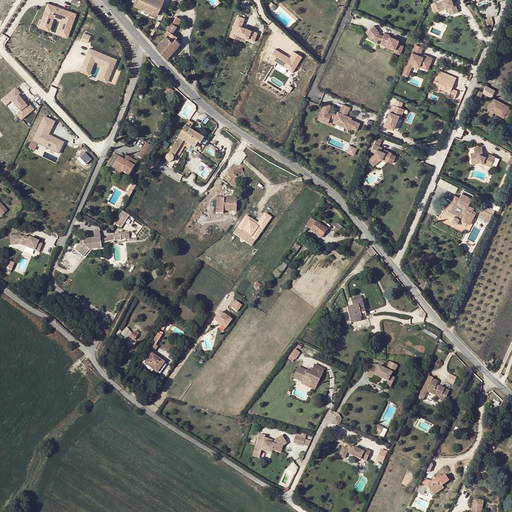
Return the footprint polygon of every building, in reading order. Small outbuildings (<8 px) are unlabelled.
[(164,0),(137,0),(135,5),(157,16),(164,0)] [(451,0),(448,0),(434,6),(437,14),(446,10),(449,17),(457,14),(451,0)] [(69,37),(77,12),(46,2),(38,27),(49,31),(53,18),(61,20),(57,34),(69,37)] [(237,15),(230,36),(254,44),(258,32),(242,26),(245,17),(237,15)] [(166,35),(155,47),(167,57),(180,43),(176,39),(177,37),(171,32),(181,20),(176,17),(165,30),(166,30),(164,33),(166,35)] [(50,28),(50,30),(56,32),(61,20),(54,18),(52,24),(54,25),(52,29),(50,28)] [(376,30),(366,32),(368,41),(372,40),(376,39),(378,39),(376,30)] [(88,41),(90,35),(84,32),(81,39),(88,41)] [(380,44),(380,45),(386,47),(385,48),(394,52),(393,54),(399,57),(403,48),(393,45),(394,43),(383,39),(381,42),(380,44)] [(421,54),(424,47),(415,44),(412,51),(421,54)] [(108,82),(117,58),(88,47),(79,71),(90,74),(94,61),(102,64),(97,78),(108,82)] [(293,50),(290,56),(274,48),(269,57),(293,71),(302,56),(293,50)] [(410,51),(403,74),(408,76),(412,66),(418,68),(419,66),(430,69),(434,56),(429,55),(428,57),(410,51)] [(446,74),(439,71),(432,87),(439,90),(439,89),(449,93),(447,96),(453,99),(457,91),(451,89),(453,83),(444,79),(446,74)] [(446,74),(444,79),(453,83),(455,78),(446,74)] [(495,91),(485,86),(482,92),(479,91),(474,101),(477,103),(482,93),(492,98),(494,93),(495,91)] [(15,87),(0,99),(5,105),(9,101),(18,112),(16,114),(21,120),(34,110),(28,103),(26,105),(17,95),(20,93),(15,87)] [(505,116),(508,109),(509,107),(493,98),(488,109),(490,111),(494,112),(504,118),(505,116)] [(8,102),(6,104),(15,113),(17,111),(8,102)] [(322,112),(327,114),(330,107),(324,105),(322,112)] [(322,112),(318,121),(328,125),(328,124),(330,120),(335,122),(334,124),(347,129),(347,128),(357,132),(359,125),(350,121),(351,120),(346,118),(350,110),(343,106),(339,115),(338,115),(337,117),(336,118),(331,116),(327,114),(322,112)] [(394,106),(391,113),(399,117),(401,118),(404,110),(394,106)] [(399,117),(391,113),(390,113),(384,127),(393,131),(399,117)] [(55,123),(43,117),(28,149),(42,157),(46,149),(58,156),(64,144),(48,136),(55,123)] [(166,161),(167,162),(168,162),(169,163),(171,162),(172,161),(172,160),(172,159),(182,141),(194,148),(197,143),(199,145),(203,138),(189,130),(193,124),(188,121),(179,136),(168,155),(167,156),(166,157),(166,159),(166,160),(166,161)] [(194,148),(182,141),(172,159),(176,161),(185,147),(189,149),(188,151),(192,154),(193,151),(195,152),(199,145),(197,143),(194,148)] [(153,147),(147,143),(144,148),(143,148),(138,157),(145,161),(153,147)] [(350,145),(347,152),(355,155),(358,148),(350,145)] [(374,145),(371,152),(375,154),(374,157),(373,157),(368,160),(371,165),(379,160),(382,161),(382,160),(388,162),(393,165),(396,157),(391,155),(392,154),(384,151),(383,153),(381,152),(382,150),(382,149),(379,148),(374,145)] [(480,145),(473,147),(474,152),(470,154),(473,161),(478,159),(486,163),(487,162),(490,164),(494,156),(489,153),(488,156),(485,154),(483,153),(482,150),(480,145)] [(84,151),(78,157),(85,164),(91,159),(84,151)] [(118,157),(112,167),(121,172),(121,171),(129,175),(137,162),(126,156),(124,160),(118,157)] [(241,167),(232,170),(234,178),(243,175),(241,167)] [(455,193),(458,187),(441,178),(438,184),(455,193)] [(448,199),(442,211),(446,213),(453,217),(453,218),(451,221),(452,222),(455,223),(456,224),(458,221),(458,219),(466,223),(469,218),(472,219),(475,213),(474,212),(472,211),(472,210),(473,209),(471,208),(467,205),(467,204),(468,204),(470,201),(470,200),(461,195),(459,198),(455,196),(452,201),(448,199)] [(236,198),(223,197),(223,199),(217,198),(216,213),(223,214),(223,211),(235,212),(236,198)] [(481,209),(480,211),(491,217),(494,211),(487,207),(485,211),(481,209)] [(128,215),(121,210),(114,224),(120,228),(128,215)] [(491,217),(480,211),(478,214),(489,220),(491,217)] [(253,246),(272,217),(264,212),(257,222),(245,214),(233,233),(253,246)] [(324,234),(327,229),(316,221),(316,222),(311,218),(305,226),(307,228),(310,230),(319,236),(321,232),(324,234)] [(346,230),(337,223),(334,227),(332,230),(337,234),(339,233),(342,235),(346,230)] [(296,244),(307,228),(305,226),(294,242),(296,244)] [(95,238),(90,239),(91,240),(87,241),(87,239),(83,240),(79,244),(82,247),(77,252),(83,256),(88,250),(97,248),(96,244),(100,243),(100,239),(99,231),(94,232),(95,238)] [(114,237),(100,239),(100,243),(100,244),(103,243),(130,240),(129,233),(113,235),(114,237)] [(20,244),(34,250),(39,252),(42,244),(38,242),(38,241),(35,240),(32,239),(29,237),(29,238),(23,236),(23,237),(20,236),(10,236),(11,245),(20,244)] [(300,247),(296,244),(294,242),(290,249),(296,253),(300,247)] [(88,250),(83,256),(84,258),(89,251),(101,250),(101,248),(97,248),(88,250)] [(272,275),(277,279),(288,264),(282,260),(272,275)] [(354,315),(365,312),(360,296),(350,298),(352,306),(346,308),(349,320),(355,319),(354,315)] [(235,301),(230,307),(236,312),(241,305),(235,301)] [(325,313),(322,311),(309,327),(313,331),(320,322),(319,321),(325,313)] [(230,320),(219,312),(213,320),(225,328),(230,320)] [(127,327),(120,334),(126,339),(132,332),(127,327)] [(138,333),(135,331),(133,334),(132,333),(129,337),(134,339),(138,333)] [(163,333),(159,331),(149,348),(155,351),(157,346),(156,345),(163,333)] [(300,353),(295,349),(290,356),(295,360),(300,353)] [(151,353),(146,361),(144,364),(153,371),(156,372),(163,362),(162,361),(164,359),(161,357),(160,359),(151,353)] [(493,357),(492,356),(487,363),(494,369),(497,366),(492,362),(494,359),(492,357),(493,357)] [(144,364),(146,361),(144,359),(140,365),(152,373),(153,371),(144,364)] [(163,362),(156,372),(158,374),(166,364),(163,362)] [(388,380),(390,376),(392,373),(394,374),(397,366),(389,362),(385,369),(377,366),(375,369),(370,367),(366,376),(371,378),(373,375),(387,382),(385,385),(390,387),(392,382),(388,380)] [(313,364),(311,369),(309,373),(305,371),(296,366),(291,377),(301,382),(303,376),(310,379),(308,383),(315,387),(323,369),(313,364)] [(450,374),(447,381),(454,384),(457,376),(450,374)] [(303,376),(301,382),(300,383),(314,390),(315,387),(308,383),(310,379),(303,376)] [(427,392),(432,394),(440,397),(439,400),(443,401),(445,397),(446,397),(449,390),(439,385),(437,391),(435,389),(437,384),(438,381),(433,378),(428,376),(420,395),(424,397),(427,392)] [(265,436),(260,434),(256,447),(255,447),(254,452),(261,453),(261,454),(261,451),(272,453),(272,451),(281,453),(282,446),(287,443),(282,436),(274,440),(274,443),(264,441),(265,438),(265,436)] [(305,439),(295,437),(294,443),(303,446),(305,439)] [(341,450),(346,452),(347,451),(350,453),(349,454),(360,459),(361,458),(366,460),(370,451),(365,448),(363,451),(352,446),(352,448),(351,448),(350,445),(347,447),(346,447),(343,446),(341,450)] [(376,460),(383,463),(388,451),(381,448),(376,460)] [(439,476),(435,478),(436,481),(434,483),(431,481),(424,479),(421,486),(429,490),(429,488),(437,493),(440,487),(438,485),(439,482),(441,486),(448,481),(444,475),(440,478),(439,476)] [(481,511),(484,500),(473,498),(470,511),(459,511),(457,511),(481,511)]
